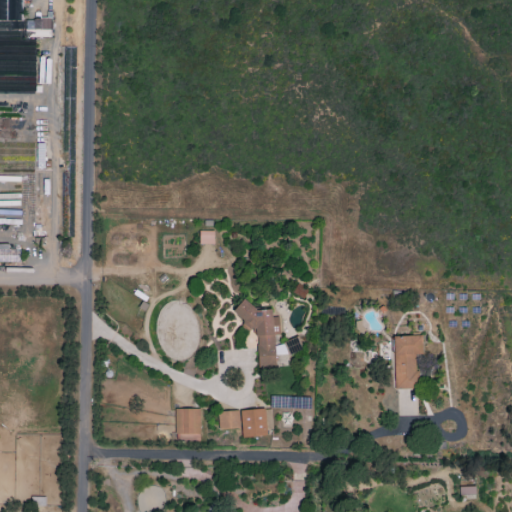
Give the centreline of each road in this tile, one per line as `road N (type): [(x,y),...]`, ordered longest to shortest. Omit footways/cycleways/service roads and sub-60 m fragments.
road 1 (residential): [(89,0),(83,511)]
road 2 (residential): [(332,454),(85,447)]
